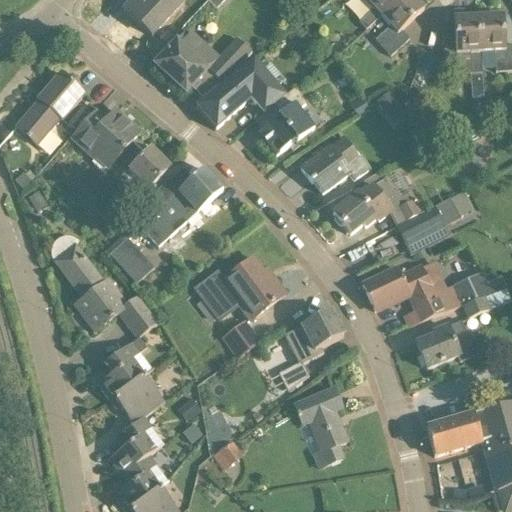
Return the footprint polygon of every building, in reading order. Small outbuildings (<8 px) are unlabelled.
[(176,0),(135,0),(123,13),(151,39),(182,5),(176,0)] [(211,0),(208,4),(216,12),(227,0),(211,0)] [(400,0),(363,0),(364,1),(363,1),(373,11),(358,25),(365,33),(380,19),(400,0)] [(400,0),(380,19),(390,29),(375,43),(390,60),(409,43),(401,34),(423,13),(413,2),(415,0),(400,0)] [(477,13),(477,20),(478,20),(480,56),(494,55),(495,76),(511,74),(511,49),(504,50),(502,19),(488,20),(488,14),(483,15),(482,12),(477,13)] [(478,20),(477,20),(464,21),(464,16),(459,16),(458,14),(453,14),(454,32),(442,33),(443,58),(455,57),(455,58),(470,57),(471,77),(481,76),(480,56),(478,20)] [(184,97),(207,74),(220,86),(251,56),(236,41),(218,60),(188,32),(154,69),(184,97)] [(264,117),(272,110),(284,100),(254,63),(197,111),(215,133),(251,103),(264,117)] [(84,97),(60,77),(37,103),(39,104),(16,131),(36,147),(59,122),(62,124),(84,97)] [(436,108),(418,90),(407,102),(425,120),(436,108)] [(284,100),(272,110),(280,119),(261,134),(262,135),(257,139),(266,150),(268,149),(276,159),(295,144),(297,147),(314,133),(298,114),(306,108),(300,100),(301,99),(295,93),(294,94),(293,93),(284,100)] [(384,115),(397,104),(389,94),(376,106),(384,115)] [(358,120),(369,114),(365,107),(360,100),(349,106),(358,120)] [(72,140),(108,172),(139,136),(115,114),(105,126),(93,116),(72,140)] [(432,128),(443,136),(449,126),(439,119),(432,128)] [(329,151),(300,172),(322,198),(349,178),(345,171),(357,162),(342,143),(330,152),(329,151)] [(130,194),(133,190),(141,199),(169,172),(149,152),(118,182),(130,194)] [(177,196),(140,230),(141,231),(140,232),(158,253),(222,194),(203,173),(178,197),(177,196)] [(31,185),(23,176),(14,184),(22,193),(31,185)] [(381,176),(366,184),(353,191),(357,197),(332,217),(350,238),(363,228),(365,231),(375,223),(377,226),(388,216),(396,230),(422,217),(411,194),(401,198),(387,181),(385,182),(381,176)] [(140,230),(177,196),(167,186),(140,210),(142,212),(132,221),(140,230)] [(37,216),(47,209),(39,195),(28,202),(37,216)] [(407,250),(460,223),(459,221),(449,203),(422,217),(396,230),(407,250)] [(128,242),(110,258),(136,287),(154,271),(128,242)] [(95,335),(117,318),(137,343),(157,328),(137,302),(126,311),(106,285),(102,288),(74,251),(55,266),(84,303),(75,310),(95,335)] [(221,286),(250,324),(285,298),(274,283),(270,286),(253,262),(221,286)] [(441,318),(463,309),(465,308),(455,288),(446,292),(434,267),(422,271),(421,271),(400,281),(396,272),(362,289),(375,315),(407,300),(414,315),(404,320),(409,331),(441,318)] [(486,286),(491,297),(506,291),(500,280),(486,286)] [(484,300),(465,308),(463,309),(469,322),(490,313),(484,300)] [(284,340),(289,351),(298,366),(278,377),(287,395),(308,380),(303,368),(323,357),(321,352),(343,341),(330,315),(284,340)] [(221,342),(224,346),(218,350),(231,367),(260,346),(244,325),(221,342)] [(474,359),(466,338),(461,325),(432,336),(434,340),(416,347),(426,373),(457,361),(459,365),(474,359)] [(139,342),(132,348),(131,348),(105,368),(112,377),(98,389),(110,405),(144,380),(152,373),(139,358),(146,352),(139,342)] [(134,430),(145,422),(164,407),(144,380),(110,405),(116,413),(119,411),(134,430)] [(310,427),(321,454),(312,458),(318,472),(343,461),(338,450),(346,446),(334,416),(341,413),(333,394),(294,410),(302,430),(310,427)] [(192,402),(177,412),(187,426),(201,416),(192,402)] [(511,490),(511,408),(427,431),(435,460),(484,447),(498,494),(511,490)] [(116,442),(117,443),(124,451),(109,463),(122,480),(125,477),(148,460),(156,455),(154,453),(163,447),(145,422),(134,430),(116,442)] [(243,459),(232,445),(213,459),(223,473),(243,459)] [(148,460),(125,477),(122,480),(129,489),(114,501),(122,511),(133,511),(159,492),(158,491),(168,484),(155,468),(154,469),(148,460)] [(485,498),(482,489),(467,494),(469,503),(485,498)] [(511,511),(511,490),(498,494),(502,511),(511,511)] [(173,511),(159,492),(133,511),(173,511)]
